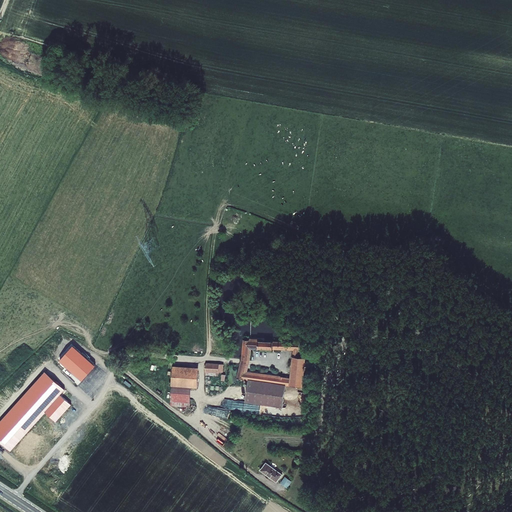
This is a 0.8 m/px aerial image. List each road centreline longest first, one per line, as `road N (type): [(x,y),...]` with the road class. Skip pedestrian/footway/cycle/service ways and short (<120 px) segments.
road 1 (track): [(114,362),(0,284)]
road 2 (track): [(201,354),(210,228)]
